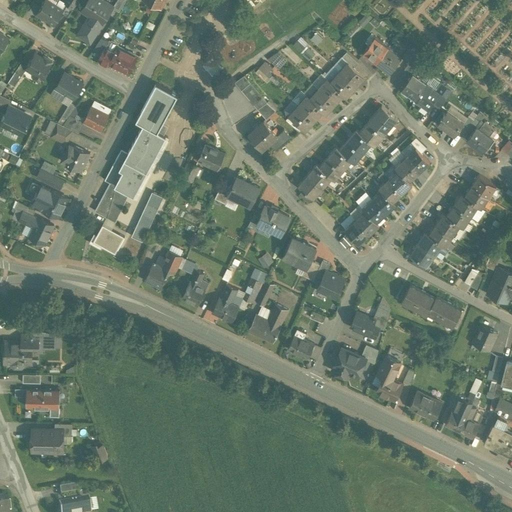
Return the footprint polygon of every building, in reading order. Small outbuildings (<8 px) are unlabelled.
[(56,5),(47,0),(43,0),(35,14),(36,14),(46,20),(46,21),(54,26),(62,12),(63,10),(56,5)] [(66,0),(64,3),(72,8),(77,0),(66,0)] [(102,0),(86,0),(80,11),(87,16),(75,34),(90,44),(103,24),(108,15),(105,13),(110,5),(102,0)] [(125,0),(116,0),(112,7),(118,11),(125,0)] [(131,10),(135,0),(128,0),(124,7),(131,10)] [(143,0),(160,8),(164,0),(143,0)] [(261,0),(237,0),(244,8),(243,8),(247,12),(247,11),(261,0)] [(72,8),(64,3),(63,5),(58,2),(56,5),(63,10),(62,12),(68,16),(73,9),(72,8)] [(357,21),(360,26),(371,19),(368,13),(357,21)] [(314,34),(310,39),(316,44),(320,39),(314,34)] [(371,34),(365,42),(368,45),(374,37),(371,34)] [(299,37),(292,44),(311,62),(318,54),(299,37)] [(388,47),(374,37),(368,45),(362,53),(376,63),(388,47)] [(108,42),(101,38),(93,50),(101,55),(105,47),(105,48),(108,42)] [(112,39),(109,40),(108,42),(105,48),(114,52),(117,47),(118,44),(117,42),(112,39)] [(136,56),(117,47),(114,52),(105,48),(105,47),(101,55),(99,60),(109,65),(110,63),(129,72),(136,56)] [(401,57),(388,47),(376,63),(389,73),(401,57)] [(410,48),(402,60),(407,64),(415,53),(410,48)] [(358,63),(346,52),(342,57),(354,68),(358,63)] [(407,64),(404,69),(409,73),(420,57),(415,53),(407,64)] [(40,59),(33,55),(24,68),(33,73),(31,75),(32,78),(38,81),(40,81),(50,64),(52,61),(42,55),(41,58),(40,58),(40,59)] [(354,68),(342,57),(341,57),(347,63),(339,72),(333,66),(333,67),(354,86),(363,76),(354,68)] [(264,74),(269,68),(263,62),(258,68),(264,74)] [(354,86),(333,67),(332,67),(339,72),(330,82),(321,73),(346,96),(354,86)] [(14,71),(7,82),(14,87),(21,75),(14,71)] [(83,84),(64,72),(55,87),(74,99),(83,84)] [(346,96),(321,73),(321,74),(327,79),(319,89),(312,83),(334,103),(342,93),(345,96),(346,96)] [(426,83),(412,73),(401,89),(414,99),(426,83)] [(250,83),(244,75),(234,82),(241,90),(250,83)] [(143,124),(127,153),(121,149),(105,180),(110,182),(94,211),(115,222),(131,194),(133,195),(165,135),(157,131),(177,94),(156,83),(136,120),(143,124)] [(254,87),(250,83),(241,90),(245,95),(254,87)] [(318,89),(310,98),(301,90),(300,90),(325,112),(334,103),(312,83),(318,89)] [(426,83),(414,99),(428,109),(434,100),(439,92),(436,90),(426,83)] [(439,92),(434,100),(440,105),(450,90),(441,83),(436,90),(439,92)] [(254,87),(245,95),(249,100),(258,92),(254,87)] [(325,112),(300,90),(306,96),(298,105),(292,99),(292,100),(313,119),(322,110),(325,113),(325,112)] [(258,92),(249,100),(253,104),(262,97),(258,92)] [(11,100),(0,94),(0,111),(4,113),(8,105),(8,106),(11,100)] [(262,97),(253,104),(257,109),(266,103),(267,102),(262,97)] [(111,108),(94,99),(83,121),(83,122),(84,122),(100,130),(111,108)] [(313,119),(292,100),(298,105),(289,115),(294,119),(302,127),(304,129),(313,119)] [(70,103),(69,103),(62,115),(67,118),(69,115),(75,106),(70,103)] [(266,103),(257,109),(265,119),(275,111),(266,103)] [(8,106),(8,105),(4,113),(0,120),(0,123),(20,134),(29,116),(8,106)] [(397,119),(381,105),(367,122),(383,135),(397,119)] [(459,112),(450,106),(447,110),(456,116),(459,112)] [(447,110),(437,124),(454,136),(456,133),(464,122),(456,116),(447,110)] [(478,113),(473,110),(464,122),(469,126),(473,120),(478,113)] [(482,116),(478,113),(473,120),(477,123),(482,116)] [(83,121),(69,115),(67,118),(62,125),(73,130),(73,131),(78,133),(84,122),(83,122),(83,121)] [(236,128),(240,133),(255,120),(251,115),(236,128)] [(302,127),(294,119),(290,124),(298,132),(302,127)] [(62,125),(51,120),(45,132),(51,135),(50,136),(66,144),(73,131),(73,130),(62,125)] [(264,120),(248,134),(261,149),(269,143),(275,150),(290,137),(283,129),(277,135),(264,120)] [(469,126),(461,137),(466,140),(476,126),(477,127),(477,123),(473,120),(469,126)] [(494,130),(484,121),(479,128),(489,136),(494,130)] [(383,135),(367,122),(359,132),(356,129),(355,129),(374,145),(383,135)] [(464,122),(456,133),(461,137),(469,126),(464,122)] [(477,127),(476,126),(466,140),(482,152),(492,138),(489,136),(479,128),(477,127)] [(374,145),(355,129),(347,139),(363,153),(371,143),(374,145)] [(426,148),(415,137),(410,143),(415,148),(410,153),(409,153),(404,157),(418,173),(429,162),(421,153),(426,148)] [(363,153),(347,139),(339,149),(336,146),(354,162),(363,153)] [(225,154),(205,144),(197,160),(209,165),(208,166),(217,170),(225,154)] [(89,153),(74,145),(72,149),(67,147),(60,160),(65,163),(80,171),(89,153)] [(354,162),(336,146),(327,156),(343,170),(351,160),(354,163),(354,162)] [(343,170),(327,156),(319,166),(316,163),(316,164),(335,180),(343,170)] [(418,173),(404,157),(404,158),(405,158),(401,161),(395,166),(411,184),(412,184),(409,181),(418,173)] [(188,162),(181,177),(191,182),(194,176),(191,175),(196,166),(188,162)] [(335,180),(316,164),(307,174),(323,187),(331,177),(334,180),(335,180)] [(411,184),(395,166),(398,170),(395,173),(394,172),(388,178),(402,193),(411,184)] [(47,172),(41,168),(37,176),(43,180),(47,172)] [(64,180),(47,172),(43,180),(59,188),(64,180)] [(323,187),(307,174),(297,185),(302,190),(312,198),(313,199),(323,187)] [(496,186),(479,174),(471,185),(488,197),(489,197),(488,196),(490,192),(491,193),(496,186)] [(259,187),(236,176),(230,188),(227,194),(229,195),(251,205),(259,187)] [(402,193),(388,178),(388,179),(385,182),(384,181),(378,187),(395,205),(393,202),(402,193)] [(68,197),(52,190),(51,190),(40,184),(31,201),(43,207),(42,208),(58,216),(68,197)] [(230,188),(221,184),(214,198),(225,204),(229,195),(227,194),(230,188)] [(488,197),(471,185),(464,196),(461,194),(481,208),(481,207),(480,207),(483,203),(484,204),(488,197)] [(381,191),(378,194),(377,193),(371,198),(385,214),(395,205),(378,187),(381,191)] [(312,198),(302,190),(298,195),(308,203),(312,198)] [(163,196),(152,191),(131,235),(143,241),(163,196)] [(366,192),(356,201),(362,207),(368,202),(369,202),(372,199),(371,199),(371,198),(366,192)] [(481,208),(461,194),(453,205),(470,216),(471,216),(470,215),(472,212),(473,212),(477,206),(481,208)] [(372,199),(369,202),(368,202),(362,207),(379,225),(376,222),(385,214),(371,198),(371,199),(372,199)] [(35,210),(18,201),(15,208),(22,211),(23,210),(33,215),(35,210)] [(278,209),(270,206),(270,207),(265,204),(263,208),(264,211),(263,213),(261,212),(256,222),(259,223),(270,228),(271,230),(278,234),(280,233),(281,233),(289,216),(277,210),(278,209)] [(470,216),(453,205),(446,215),(443,213),(463,227),(463,226),(465,222),(466,223),(470,216)] [(365,211),(362,214),(361,214),(355,219),(369,234),(379,225),(362,207),(362,208),(365,211)] [(255,209),(248,226),(255,230),(259,223),(256,222),(261,212),(255,209)] [(54,224),(38,217),(33,215),(23,210),(22,211),(18,219),(33,227),(29,236),(44,244),(54,224)] [(463,227),(443,213),(435,224),(452,235),(453,235),(452,234),(454,231),(455,231),(460,225),(463,227)] [(369,234),(355,219),(355,220),(350,225),(349,224),(344,229),(347,233),(355,241),(358,244),(369,234)] [(124,236),(102,224),(96,235),(94,233),(93,234),(89,242),(100,249),(101,249),(102,247),(115,253),(124,236)] [(452,235),(435,224),(428,234),(425,232),(445,246),(445,245),(447,241),(448,242),(452,235)] [(445,246),(425,232),(417,243),(435,255),(435,254),(434,254),(436,250),(437,251),(442,244),(445,247),(445,246)] [(347,233),(338,241),(346,249),(355,241),(347,233)] [(302,243),(292,238),(293,238),(292,237),(283,256),(305,267),(307,267),(310,260),(316,249),(302,242),(302,243)] [(435,255),(417,243),(410,254),(427,266),(428,265),(427,265),(429,261),(430,261),(435,255)] [(168,253),(165,258),(160,256),(156,264),(168,270),(168,271),(173,273),(177,266),(181,257),(169,251),(168,253)] [(501,255),(491,251),(485,266),(494,270),(501,255)] [(267,253),(259,259),(264,267),(273,261),(267,253)] [(186,259),(181,257),(177,266),(181,269),(186,259)] [(193,263),(186,259),(181,269),(188,272),(193,263)] [(320,265),(310,260),(307,267),(305,267),(301,275),(313,280),(315,275),(320,265)] [(330,263),(322,260),(320,265),(315,275),(322,278),(325,270),(327,271),(330,263)] [(156,264),(152,263),(145,279),(160,287),(168,271),(168,270),(156,264)] [(511,272),(498,267),(487,293),(507,302),(509,296),(511,296),(511,272)] [(195,269),(190,281),(189,280),(181,297),(197,305),(208,283),(201,279),(203,273),(195,269)] [(322,278),(317,289),(335,297),(344,279),(336,275),(331,273),(327,271),(325,270),(322,278)] [(477,274),(471,270),(464,282),(470,286),(477,274)] [(477,274),(470,286),(478,290),(483,277),(477,274)] [(263,282),(252,277),(243,298),(242,298),(253,303),(263,282)] [(266,281),(256,302),(263,305),(273,284),(266,281)] [(226,284),(220,296),(219,296),(211,312),(231,322),(239,306),(232,302),(236,294),(238,290),(226,284)] [(427,313),(435,297),(410,284),(401,301),(426,315),(427,313)] [(243,298),(236,294),(232,302),(239,306),(242,298),(243,298)] [(435,297),(427,313),(452,326),(461,309),(436,296),(435,297)] [(382,297),(374,316),(386,321),(390,308),(382,297)] [(288,309),(275,303),(267,319),(280,326),(288,309)] [(325,316),(312,311),(309,317),(322,323),(325,316)] [(374,319),(357,312),(351,326),(368,333),(368,334),(372,325),(374,319)] [(267,319),(256,313),(248,330),(273,342),(281,326),(280,326),(267,319)] [(25,319),(14,316),(11,327),(23,330),(24,325),(25,319)] [(497,332),(481,324),(473,343),(474,341),(481,345),(481,347),(489,350),(497,332)] [(378,327),(372,325),(368,334),(368,333),(367,335),(374,338),(378,327)] [(22,341),(4,341),(4,344),(2,346),(2,354),(4,356),(4,362),(12,362),(12,364),(14,366),(21,366),(23,364),(23,359),(31,359),(32,346),(54,347),(55,331),(31,326),(30,333),(22,333),(22,341)] [(60,327),(59,334),(67,336),(69,329),(60,327)] [(306,333),(298,329),(295,334),(303,338),(306,333)] [(295,334),(294,334),(287,348),(307,358),(314,343),(303,338),(295,334)] [(375,347),(368,345),(365,354),(372,356),(375,347)] [(366,358),(341,347),(337,356),(337,357),(332,370),(348,377),(352,367),(361,370),(366,358)] [(503,357),(496,355),(492,370),(499,372),(503,357)] [(390,360),(385,358),(377,374),(383,377),(384,374),(392,378),(400,362),(391,357),(390,360)] [(511,362),(507,361),(502,381),(503,381),(503,380),(511,382),(511,383),(511,382),(511,362)] [(414,371),(409,369),(403,381),(410,384),(414,371)] [(41,374),(23,373),(22,382),(40,383),(41,374)] [(392,378),(384,374),(383,377),(376,391),(394,400),(402,383),(392,378)] [(44,407),(45,389),(26,388),(26,407),(44,407)] [(45,389),(44,407),(50,407),(49,416),(59,416),(59,406),(60,389),(45,389)] [(442,402),(416,390),(409,406),(434,418),(442,402)] [(467,398),(460,395),(453,410),(460,413),(467,398)] [(453,410),(452,409),(445,424),(459,430),(471,405),(472,401),(467,398),(460,413),(453,410)] [(511,403),(499,398),(494,409),(511,417),(511,403)] [(471,405),(459,430),(473,437),(479,422),(471,418),(476,407),(471,405)] [(511,431),(493,422),(483,442),(511,455),(511,431)] [(71,423),(55,423),(54,429),(63,429),(63,435),(71,435),(71,423)] [(54,429),(48,429),(46,431),(44,429),(31,428),(31,447),(45,448),(45,451),(63,452),(63,435),(63,429),(54,429)] [(103,445),(97,447),(96,444),(91,446),(96,461),(108,457),(103,445)] [(76,484),(59,488),(60,495),(77,492),(76,484)] [(8,511),(6,498),(0,498),(0,511),(8,511)] [(90,511),(88,498),(58,503),(59,511),(90,511)]
